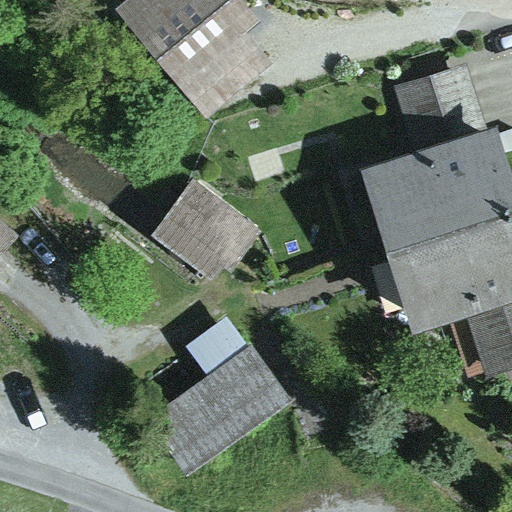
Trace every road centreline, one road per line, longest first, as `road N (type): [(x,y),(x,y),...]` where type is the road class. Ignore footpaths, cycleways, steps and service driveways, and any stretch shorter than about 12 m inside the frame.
road 1 (track): [(0,198),(91,296),(102,336),(70,484)]
road 2 (residential): [(146,511),(0,465)]
